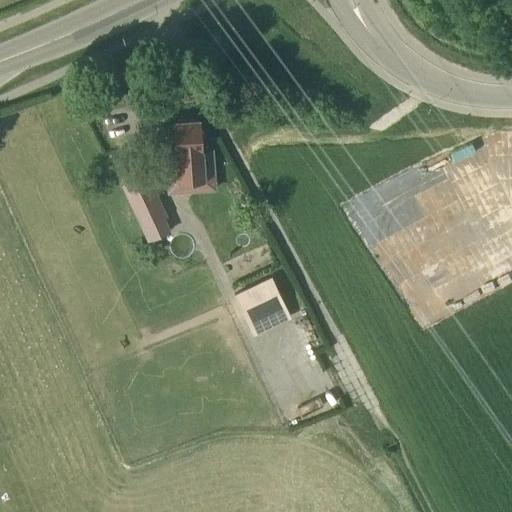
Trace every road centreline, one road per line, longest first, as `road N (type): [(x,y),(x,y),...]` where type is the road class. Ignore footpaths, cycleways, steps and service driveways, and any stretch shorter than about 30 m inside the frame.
road 1 (track): [(160,29),(438,511)]
road 2 (secondary): [(0,64),(145,2)]
road 3 (residential): [(511,96),(422,79),(374,40)]
